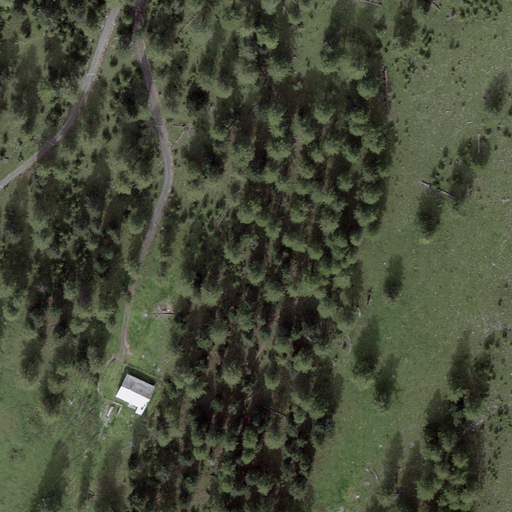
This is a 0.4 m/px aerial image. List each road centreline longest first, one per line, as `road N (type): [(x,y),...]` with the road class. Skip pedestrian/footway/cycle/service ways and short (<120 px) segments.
road 1 (track): [(140,0),(139,38),(167,184),(139,256),(119,356)]
road 2 (track): [(0,183),(57,137),(120,0)]
